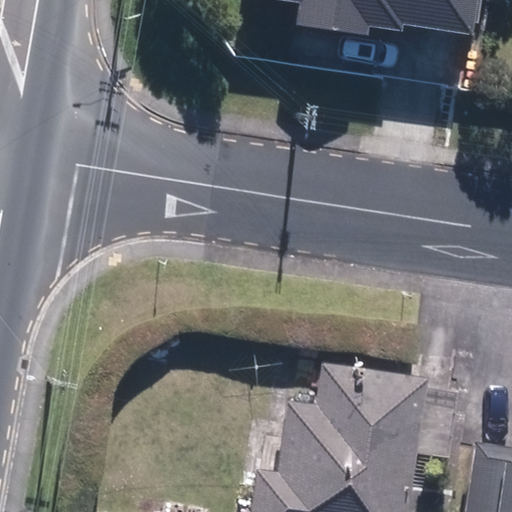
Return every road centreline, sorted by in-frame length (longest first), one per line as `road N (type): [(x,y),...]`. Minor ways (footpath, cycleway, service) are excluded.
road 1 (residential): [(511,227),(0,150)]
road 2 (secondary): [(25,0),(0,143)]
